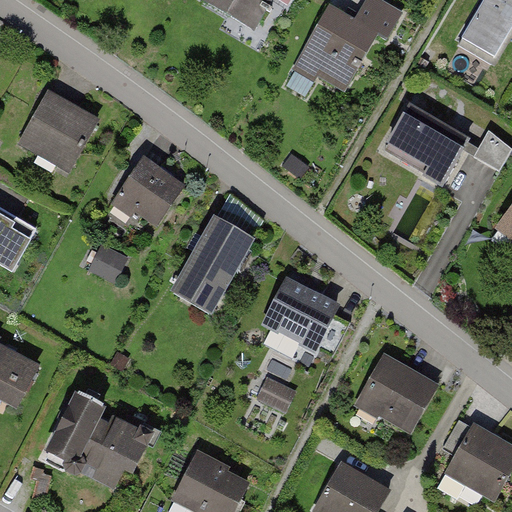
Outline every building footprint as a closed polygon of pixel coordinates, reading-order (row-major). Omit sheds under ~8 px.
[(278,0),(199,0),(256,36),(278,0)] [(511,40),(511,0),(488,0),(467,38),(503,58),(511,40)] [(332,13),(295,75),(344,103),(380,41),(332,13)] [(104,126),(50,94),(20,144),(74,176),(104,126)] [(476,143),(415,108),(390,152),(450,187),(476,143)] [(476,154),(504,169),(511,153),(511,139),(489,128),(476,154)] [(192,190),(149,162),(121,204),(165,232),(192,190)] [(30,234),(0,216),(0,280),(3,282),(30,234)] [(511,219),(501,233),(511,241),(511,219)] [(268,246),(220,220),(177,298),(225,324),(268,246)] [(91,270),(117,281),(129,255),(103,244),(91,270)] [(350,310),(295,282),(271,330),(326,358),(350,310)] [(45,373),(1,350),(0,352),(0,401),(23,414),(45,373)] [(444,388),(390,358),(362,406),(416,437),(444,388)] [(270,376),(261,398),(289,411),(299,388),(270,376)] [(112,414),(81,397),(46,460),(78,477),(112,414)] [(112,414),(91,455),(141,481),(162,440),(112,414)] [(511,491),(511,440),(476,423),(449,478),(505,505),(511,491)] [(241,511),(257,481),(204,455),(183,498),(211,511),(241,511)] [(384,511),(396,488),(344,463),(319,511),(384,511)]
